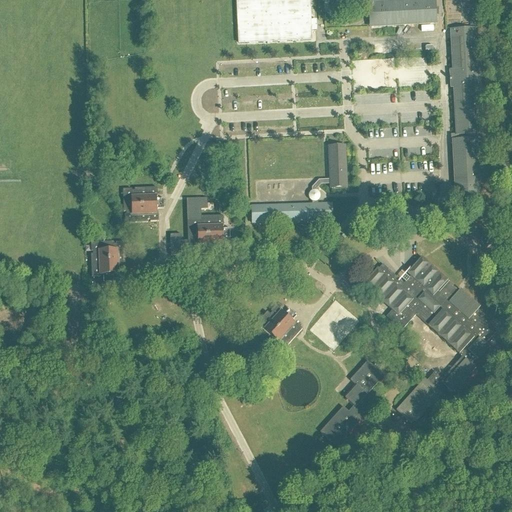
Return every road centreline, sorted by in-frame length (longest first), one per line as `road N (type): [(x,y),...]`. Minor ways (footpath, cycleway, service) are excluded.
road 1 (track): [(504,0),(511,256)]
road 2 (tertiary): [(295,511),(403,468),(511,442)]
